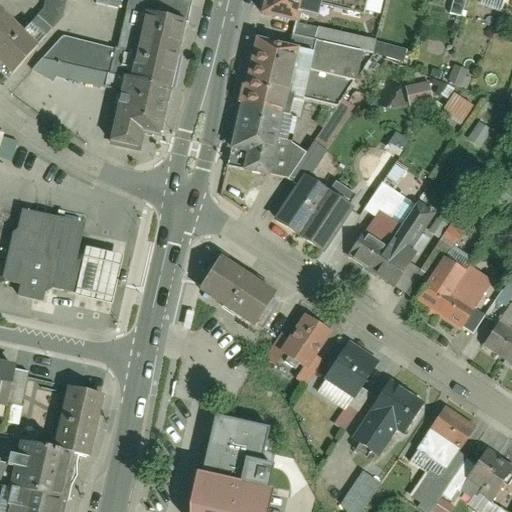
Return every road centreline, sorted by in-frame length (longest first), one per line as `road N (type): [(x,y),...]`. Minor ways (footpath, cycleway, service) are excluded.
road 1 (residential): [(511,407),(184,197)]
road 2 (residential): [(181,210),(59,150),(0,100)]
road 3 (tertiary): [(184,197),(227,0)]
road 4 (tertiary): [(142,361),(181,210)]
road 5 (tertiary): [(113,511),(142,361)]
road 6 (residential): [(0,331),(142,361)]
